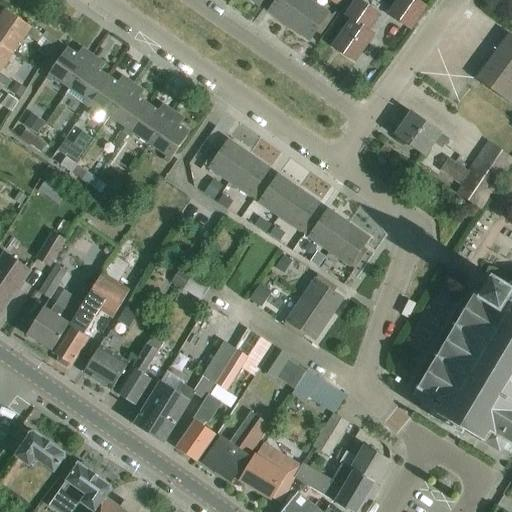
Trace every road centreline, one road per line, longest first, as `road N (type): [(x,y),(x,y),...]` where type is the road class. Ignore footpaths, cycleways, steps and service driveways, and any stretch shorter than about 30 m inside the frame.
road 1 (residential): [(331,161),(97,0)]
road 2 (tertiary): [(221,511),(0,354)]
road 3 (residential): [(372,388),(370,361),(410,242),(400,212),(331,161)]
road 4 (residential): [(365,113),(199,0)]
road 5 (residential): [(372,388),(228,300)]
road 6 (residential): [(365,113),(449,0)]
